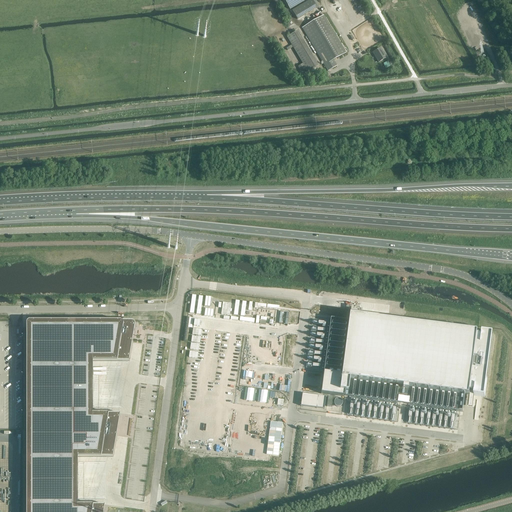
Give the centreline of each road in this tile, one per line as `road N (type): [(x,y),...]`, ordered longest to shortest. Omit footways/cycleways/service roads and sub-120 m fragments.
road 1 (unclassified): [(0,139),(511,85)]
road 2 (motorway): [(76,210),(511,255)]
road 3 (motorway): [(76,210),(511,228)]
road 4 (unknown): [(421,80),(0,127)]
road 5 (secondary): [(190,234),(450,271),(511,304)]
road 6 (motorway): [(511,217),(206,198)]
road 7 (motorway): [(511,185),(206,198)]
road 8 (motorway): [(206,198),(0,202)]
road 9 (unclassified): [(178,307),(151,511)]
road 10 (secondary): [(0,232),(190,234)]
road 11 (unclassified): [(178,307),(0,309)]
road 12 (track): [(306,296),(466,316)]
road 13 (unclassified): [(182,282),(306,296)]
